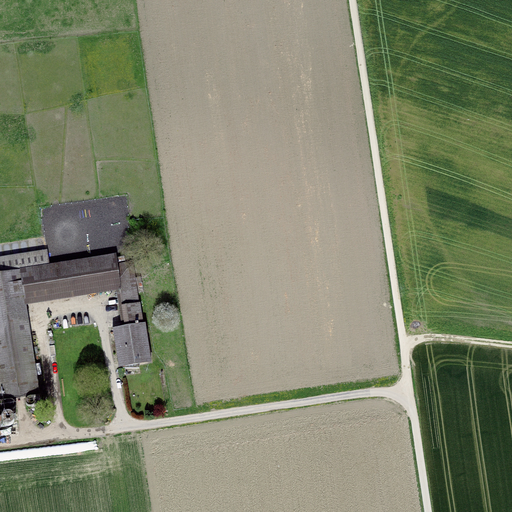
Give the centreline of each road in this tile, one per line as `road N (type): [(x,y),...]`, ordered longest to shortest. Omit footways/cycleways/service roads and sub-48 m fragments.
road 1 (track): [(410,389),(0,443)]
road 2 (track): [(410,389),(355,0)]
road 3 (track): [(124,426),(99,313),(40,324),(58,435)]
road 4 (residential): [(428,511),(410,389)]
